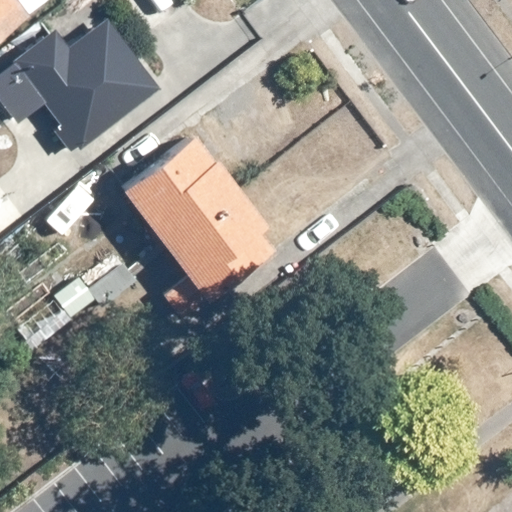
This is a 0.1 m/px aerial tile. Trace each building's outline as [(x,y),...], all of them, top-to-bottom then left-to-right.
[(163,94),(94,0),(91,0),(0,67),(0,101),(16,123),(43,103),(81,154),(163,94)] [(0,0),(0,26),(35,0),(0,0)] [(172,255),(141,279),(167,313),(198,289),(205,298),(240,271),(234,264),(274,233),(191,126),(117,184),(172,255)] [(121,263),(117,257),(81,287),(98,308),(152,262),(140,247),(121,263)] [(79,309),(68,296),(56,306),(35,281),(0,308),(0,337),(17,358),(79,309)]
